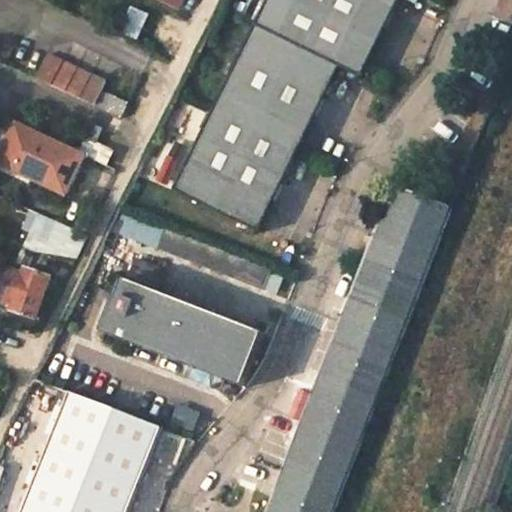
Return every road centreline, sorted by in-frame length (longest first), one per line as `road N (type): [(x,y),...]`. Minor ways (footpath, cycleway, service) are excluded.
road 1 (residential): [(479,0),(405,136),(363,181),(275,387),(200,467),(183,511)]
road 2 (residential): [(0,428),(210,0)]
